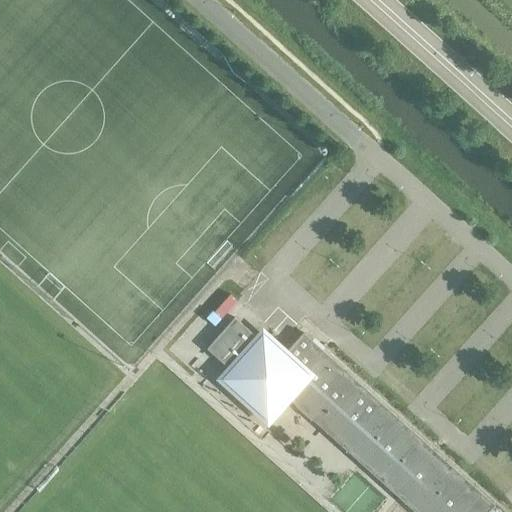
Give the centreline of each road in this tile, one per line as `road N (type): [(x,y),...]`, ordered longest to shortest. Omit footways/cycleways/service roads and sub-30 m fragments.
road 1 (residential): [(511,273),(199,0)]
road 2 (secondary): [(511,128),(368,0)]
